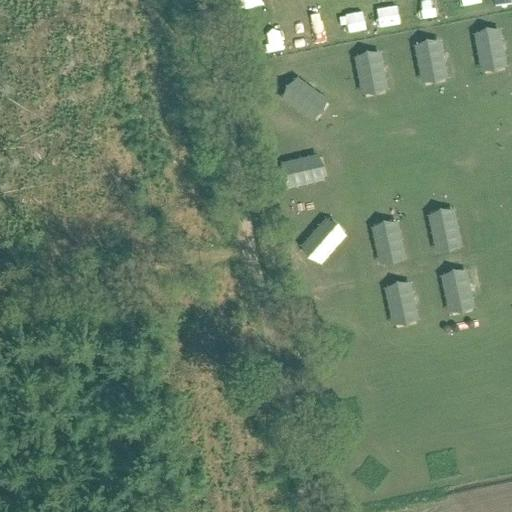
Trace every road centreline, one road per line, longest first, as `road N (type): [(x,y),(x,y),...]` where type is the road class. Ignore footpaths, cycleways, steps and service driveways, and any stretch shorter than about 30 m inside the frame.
road 1 (track): [(202,0),(305,511)]
road 2 (track): [(0,287),(252,247)]
